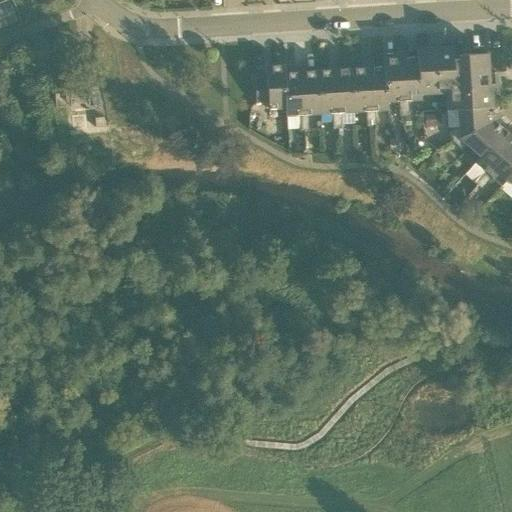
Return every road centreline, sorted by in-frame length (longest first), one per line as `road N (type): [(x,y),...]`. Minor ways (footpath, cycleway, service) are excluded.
road 1 (unclassified): [(221,26),(511,7)]
road 2 (unclassified): [(221,26),(135,33),(99,5)]
